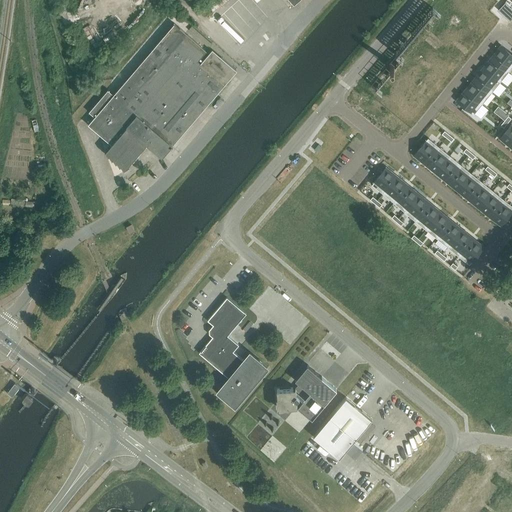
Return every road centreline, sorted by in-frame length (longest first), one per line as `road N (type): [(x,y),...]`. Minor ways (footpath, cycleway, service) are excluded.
road 1 (unclassified): [(452,437),(444,418),(234,242),(230,225),(239,209),(331,101)]
road 2 (unclassified): [(0,336),(58,254),(160,186),(316,0)]
road 3 (residential): [(511,37),(494,36),(396,153)]
road 4 (residential): [(396,153),(501,239)]
road 5 (secondary): [(106,422),(0,339)]
road 6 (unclassified): [(331,101),(418,0)]
road 7 (secondary): [(223,511),(124,436)]
